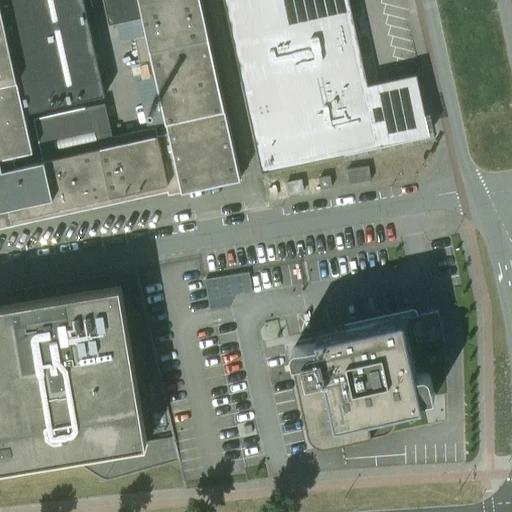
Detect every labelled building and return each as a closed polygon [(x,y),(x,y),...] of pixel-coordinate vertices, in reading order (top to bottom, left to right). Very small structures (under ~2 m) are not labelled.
[(0,0),(0,209),(9,207),(11,219),(111,197),(180,181),(182,191),(240,178),(225,108),(201,0),(139,0),(143,15),(147,35),(134,38),(144,81),(157,78),(169,132),(158,135),(156,127),(114,136),(106,102),(35,118),(44,160),(35,162),(33,150),(25,112),(105,95),(83,0),(0,0)] [(104,0),(110,23),(143,15),(139,0),(104,0)] [(349,0),(224,0),(262,171),(430,134),(417,74),(368,85),(349,0)] [(368,166),(346,170),(349,184),(371,180),(368,166)] [(319,178),(321,189),(331,187),(330,176),(319,178)] [(288,194),(303,192),(301,180),(286,183),(288,194)] [(206,299),(246,296),(245,273),(205,276),(206,299)] [(0,467),(6,467),(146,443),(120,286),(0,306),(0,467)] [(294,371),(307,430),(308,434),(308,436),(309,439),(311,441),(313,443),(316,445),(318,446),(320,447),(322,447),(326,447),(372,437),(383,435),(388,433),(390,431),(394,427),(395,422),(396,419),(395,414),(394,411),(421,405),(422,404),(421,400),(434,397),(430,378),(430,376),(429,375),(427,373),(426,373),(424,372),(423,372),(422,373),(416,374),(404,319),(403,318),(318,337),(318,338),(318,341),(297,346),(295,347),(293,348),(292,349),(292,351),(291,352),(291,353),(295,370),(294,371)]
